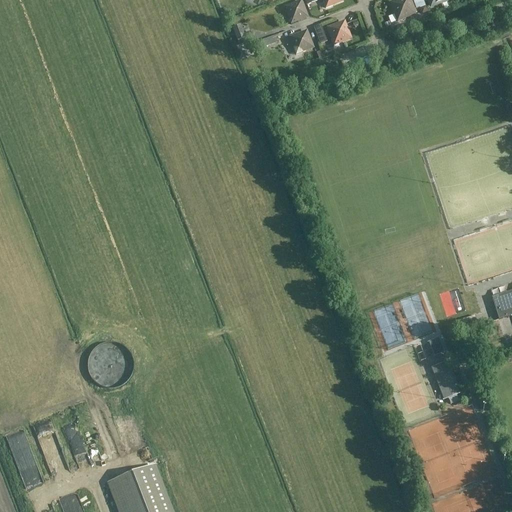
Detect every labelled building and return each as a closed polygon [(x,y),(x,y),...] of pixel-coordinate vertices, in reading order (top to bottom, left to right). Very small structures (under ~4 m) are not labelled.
[(324,0),(325,1),(323,2),(326,9),(333,6),(332,4),(341,1),(340,0),(324,0)] [(394,15),(397,22),(404,19),(404,18),(413,14),(407,0),(406,0),(393,5),(396,14),(394,15)] [(297,21),(306,17),(300,3),(286,9),(290,18),(288,18),(291,25),(298,23),(297,21)] [(340,42),(349,38),(343,25),(329,30),(333,39),(331,39),(334,46),(341,44),(340,42)] [(249,34),(243,36),(240,26),(232,29),(239,46),(252,41),(249,34)] [(313,28),(317,37),(323,34),(320,26),(313,28)] [(292,39),(295,48),(293,49),(296,56),(303,53),(302,51),(311,48),(306,34),(292,39)] [(511,315),(511,291),(492,298),(498,320),(511,315)] [(432,369),(444,400),(460,394),(447,363),(432,369)] [(172,511),(155,467),(108,484),(118,511),(172,511)]
